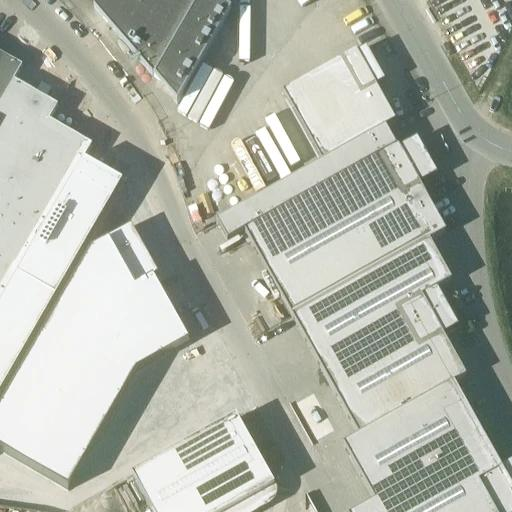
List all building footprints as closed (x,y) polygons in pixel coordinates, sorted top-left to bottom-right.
[(97,0),(94,6),(159,68),(176,107),(231,12),(209,0),(97,0)] [(224,25),(224,76),(213,76),(213,83),(237,82),(236,25),(224,25)] [(355,53),(281,94),(321,165),(321,166),(384,130),(395,124),(394,122),(395,121),(394,119),(393,119),(375,89),(384,84),(383,81),(381,82),(365,53),(367,53),(366,50),(363,51),(364,53),(359,56),(358,54),(356,55),(355,53)] [(0,389),(119,187),(82,164),(92,147),(50,122),(58,108),(14,83),(23,68),(0,54),(0,389)] [(321,165),(216,224),(226,243),(244,233),(341,407),(358,439),(342,448),(374,504),(359,511),(511,511),(511,464),(501,471),(500,469),(498,470),(451,387),(465,379),(464,376),(462,377),(441,338),(442,338),(442,336),(455,329),(456,330),(458,329),(457,327),(455,328),(437,294),(438,293),(437,291),(451,283),(449,281),(446,282),(430,252),(426,245),(438,238),(445,234),(444,232),(442,233),(442,232),(417,188),(419,187),(418,186),(434,177),(435,178),(437,177),(436,175),(434,176),(416,143),(418,142),(416,140),(414,141),(415,143),(399,151),(397,148),(395,149),(384,130),(321,166),(321,165)] [(90,252),(0,408),(0,452),(68,492),(136,374),(189,344),(153,281),(158,278),(130,228),(106,242),(107,243),(90,252)] [(246,436),(245,433),(243,434),(235,419),(131,477),(150,511),(231,511),(274,489),(245,437),(246,436)]
